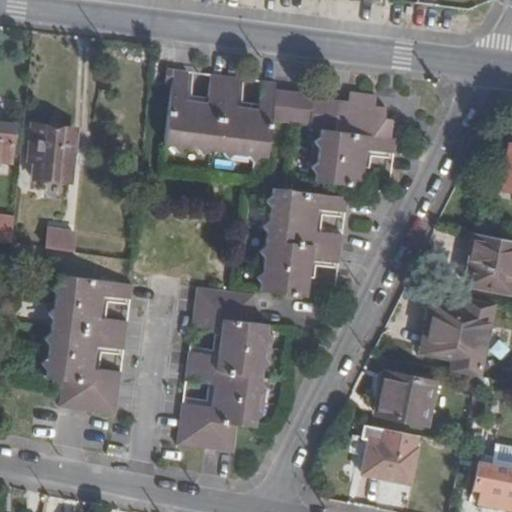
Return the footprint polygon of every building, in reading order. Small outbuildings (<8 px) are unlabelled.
[(396,137),(392,136),(384,136),(386,117),(388,107),(376,105),(378,95),(351,91),(350,100),(317,96),(316,93),(278,88),(278,82),(263,80),(260,108),(237,105),(241,77),(213,73),(209,101),(188,98),(191,70),(170,67),(168,84),(173,84),(166,143),(174,144),(179,150),(185,145),(199,147),(204,153),(210,148),(224,150),(228,156),(235,151),(250,154),(254,159),(260,155),(268,156),(273,119),(312,124),(312,126),(322,127),(321,135),(316,141),(312,166),(317,171),(316,180),(362,185),(367,148),(395,152),(396,137)] [(384,136),(392,136),(394,118),(386,117),(384,136)] [(0,160),(11,162),(15,125),(0,122),(0,160)] [(71,181),(77,130),(35,126),(32,161),(34,161),(33,177),(71,181)] [(511,145),(508,145),(501,188),(511,189),(511,145)] [(345,211),(346,197),(272,187),(271,195),(264,199),(269,207),(267,220),(261,224),(266,231),(264,246),(258,250),(255,275),(260,282),(259,289),(305,295),(310,259),(338,263),(342,234),(314,230),(316,208),(345,211)] [(51,230),(48,248),(74,252),(76,234),(51,230)] [(510,291),(511,281),(511,240),(476,233),(466,283),(510,291)] [(314,265),(313,284),(335,285),(336,266),(314,265)] [(99,318),(102,295),(108,296),(130,299),(132,284),(58,275),(57,283),(50,287),(47,313),(52,319),(50,333),(43,338),(41,363),(45,369),(44,378),(63,380),(60,408),(116,415),(121,372),(99,369),(92,368),(96,346),(102,347),(124,350),(127,321),(105,319),(99,318)] [(178,445),(234,451),(237,424),(254,426),(255,418),(262,413),(265,388),(261,382),(262,368),(268,363),(272,336),(267,332),(268,324),(251,322),(254,294),(197,287),(191,330),(213,332),(219,333),(217,355),(210,355),(189,352),(186,380),(207,382),(213,383),(210,405),(204,405),(183,402),(178,445)] [(105,319),(108,296),(102,295),(99,318),(105,319)] [(494,303),(466,297),(464,310),(434,304),(425,352),(454,358),(451,371),(476,376),(478,376),(494,303)] [(219,333),(213,332),(210,355),(217,355),(219,333)] [(99,369),(102,347),(96,346),(92,368),(99,369)] [(376,415),(426,424),(434,382),(384,371),(376,415)] [(213,383),(207,382),(204,405),(210,405),(213,383)] [(362,474),(409,483),(416,448),(414,448),(416,435),(364,425),(361,437),(361,438),(368,440),(365,456),(362,474)] [(361,437),(355,436),(351,453),(365,456),(368,440),(361,438),(361,437)] [(511,448),(496,445),(492,465),(511,468),(511,448)] [(511,468),(492,465),(478,462),(475,480),(482,481),(481,490),(478,504),(511,510),(511,468)] [(482,481),(475,480),(473,488),(481,490),(482,481)]
